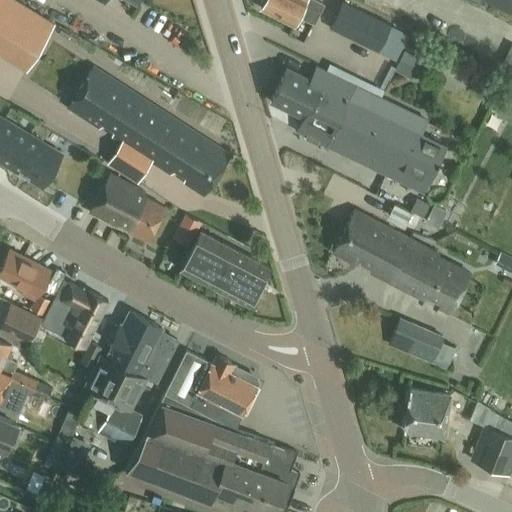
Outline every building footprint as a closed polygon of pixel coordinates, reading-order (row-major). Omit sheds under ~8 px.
[(18,0),(0,0),(0,44),(3,47),(32,65),(57,24),(18,0)] [(263,0),(260,8),(293,24),(300,12),(314,19),(322,3),(315,0),(263,0)] [(485,0),(506,11),(511,0),(485,0)] [(348,42),(362,14),(340,3),(327,32),(348,42)] [(443,10),(430,34),(480,60),(493,35),(443,10)] [(168,114),(93,67),(69,104),(143,153),(168,114)] [(422,190),(443,146),(417,133),(424,119),(380,98),(361,89),(316,67),(311,78),(286,67),(270,101),(303,116),(297,130),(306,134),(314,132),(317,139),(422,190)] [(30,82),(47,91),(53,79),(36,70),(30,82)] [(361,89),(380,98),(385,88),(365,79),(361,89)] [(511,112),(511,99),(506,96),(499,108),(511,115),(511,112)] [(189,183),(208,195),(233,157),(168,114),(143,153),(176,174),(181,170),(191,176),(189,183)] [(0,141),(11,123),(0,116),(0,141)] [(11,123),(0,141),(0,158),(18,170),(34,143),(24,137),(26,133),(11,123)] [(34,143),(18,170),(49,188),(67,157),(36,139),(34,143)] [(146,241),(164,206),(143,195),(145,191),(109,173),(90,211),(117,224),(123,221),(130,225),(127,231),(146,241)] [(172,209),(194,218),(199,205),(177,196),(172,209)] [(387,220),(407,228),(412,214),(392,207),(387,220)] [(387,280),(410,239),(354,209),(332,251),(356,264),(361,259),(372,264),(370,271),(387,280)] [(247,304),(268,266),(200,230),(180,268),(247,304)] [(470,273),(438,255),(438,254),(410,239),(387,280),(424,300),(428,295),(439,301),(437,307),(448,313),(470,273)] [(37,293),(38,292),(49,269),(21,255),(19,258),(7,252),(0,265),(0,274),(36,292),(37,293)] [(511,258),(500,252),(495,262),(511,270),(511,258)] [(40,323),(33,336),(44,341),(49,328),(60,333),(66,322),(70,324),(64,335),(84,345),(107,299),(88,289),(87,290),(69,281),(69,282),(63,278),(41,323),(40,323)] [(50,299),(42,295),(37,293),(30,308),(43,314),(50,299)] [(19,385),(24,375),(12,369),(16,361),(10,359),(13,353),(7,350),(11,341),(25,348),(40,316),(10,302),(0,323),(0,370),(11,375),(8,380),(19,385)] [(137,392),(166,335),(159,331),(161,327),(129,311),(105,357),(100,354),(84,385),(96,391),(80,421),(125,444),(141,414),(129,408),(137,392)] [(399,317),(388,343),(431,361),(442,335),(399,317)] [(91,341),(80,362),(90,367),(100,346),(91,341)] [(163,392),(201,411),(205,402),(215,407),(218,401),(242,413),(256,385),(230,372),(234,364),(215,354),(211,362),(186,349),(163,392)] [(0,395),(6,383),(8,380),(11,375),(0,370),(0,395)] [(24,375),(19,385),(18,389),(30,394),(32,390),(36,380),(24,375)] [(36,380),(32,390),(46,396),(51,386),(36,380)] [(443,436),(450,394),(410,388),(403,430),(443,436)] [(231,427),(201,411),(163,392),(124,469),(208,501),(211,493),(239,504),(241,500),(249,503),(246,511),(248,511),(279,511),(291,483),(288,473),(265,464),(273,443),(231,427)] [(483,424),(470,458),(507,473),(511,460),(511,420),(490,408),(483,424)] [(18,425),(0,417),(0,448),(6,451),(18,425)] [(45,463),(56,468),(66,447),(54,442),(45,463)] [(38,495),(43,475),(28,471),(23,491),(38,495)]
